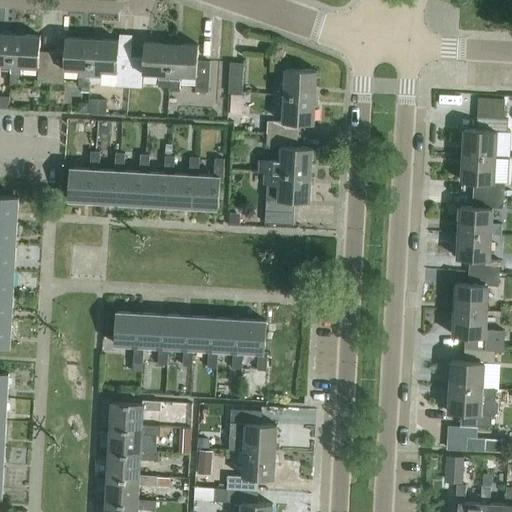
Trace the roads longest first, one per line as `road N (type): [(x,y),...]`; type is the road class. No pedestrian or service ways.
road 1 (unclassified): [(364,42),(338,511)]
road 2 (unclassified): [(382,511),(407,48)]
road 3 (unclassified): [(364,42),(240,0)]
